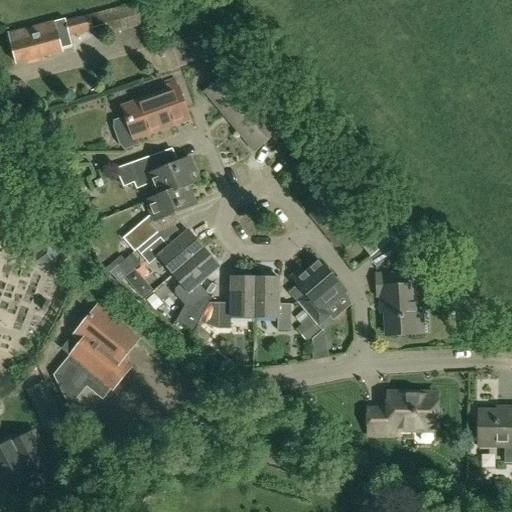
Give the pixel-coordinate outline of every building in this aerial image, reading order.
[(89,15),(92,29),(104,25),(107,35),(139,26),(139,23),(144,22),(139,1),(89,15)] [(89,15),(66,21),(70,37),(93,31),(92,29),(89,15)] [(72,46),(70,37),(66,21),(65,19),(9,34),(17,64),(62,52),(61,49),(72,46)] [(204,92),(221,112),(248,90),(231,69),(204,92)] [(121,143),(124,147),(124,148),(137,144),(135,139),(189,119),(174,79),(160,85),(163,92),(123,107),(127,118),(115,122),(115,129),(121,143)] [(265,110),(248,90),(221,112),(238,132),(265,110)] [(255,152),(263,145),(271,155),(293,136),(285,126),(281,129),(265,110),(238,132),(255,152)] [(147,202),(199,180),(190,158),(160,170),(154,155),(116,169),(124,187),(135,183),(137,189),(153,183),(158,197),(147,202)] [(325,156),(324,156),(314,165),(326,180),(337,171),(325,156)] [(134,252),(137,250),(158,232),(175,226),(174,226),(179,224),(175,213),(195,204),(188,185),(199,181),(199,180),(147,202),(152,214),(122,239),(134,252)] [(338,246),(341,243),(346,248),(361,236),(356,230),(361,227),(358,223),(367,215),(344,188),(340,191),(331,180),(309,198),(319,209),(312,215),(338,246)] [(158,232),(137,250),(141,255),(141,254),(149,264),(158,256),(173,274),(203,249),(188,230),(182,235),(175,226),(158,232)] [(31,237),(28,253),(36,254),(35,263),(54,266),(60,234),(41,230),(39,239),(31,237)] [(376,267),(403,245),(395,237),(369,259),(376,267)] [(219,267),(203,249),(173,274),(181,284),(175,289),(174,294),(187,310),(207,293),(199,284),(219,267)] [(125,260),(119,266),(127,276),(141,264),(133,254),(125,260)] [(114,261),(119,266),(125,260),(121,255),(114,261)] [(288,294),(296,302),(318,328),(330,317),(326,311),(348,293),(320,259),(307,270),(308,271),(305,274),(300,268),(289,277),(297,286),(288,294)] [(254,323),(254,318),(255,278),(250,278),(250,272),(234,272),(234,277),(231,277),(230,303),(209,303),(201,321),(217,328),(230,329),(231,322),(254,323)] [(407,334),(416,334),(416,336),(425,335),(423,313),(414,314),(413,286),(403,286),(402,273),(376,275),(377,298),(380,297),(381,302),(385,302),(387,335),(395,335),(397,337),(406,336),(407,334)] [(279,278),(255,278),(254,318),(278,318),(278,330),(290,330),(291,305),(278,305),(279,278)] [(82,342),(72,355),(109,385),(125,366),(120,362),(138,340),(97,307),(75,335),(82,342)] [(45,382),(29,390),(49,432),(66,424),(45,382)] [(389,410),(369,410),(369,436),(399,436),(399,430),(436,431),(436,395),(389,394),(389,410)] [(511,408),(476,409),(476,452),(504,453),(504,467),(511,467),(511,408)] [(0,481),(5,491),(33,476),(52,465),(33,431),(14,442),(14,441),(0,448),(0,481)] [(137,488),(129,502),(140,509),(148,494),(137,488)]
